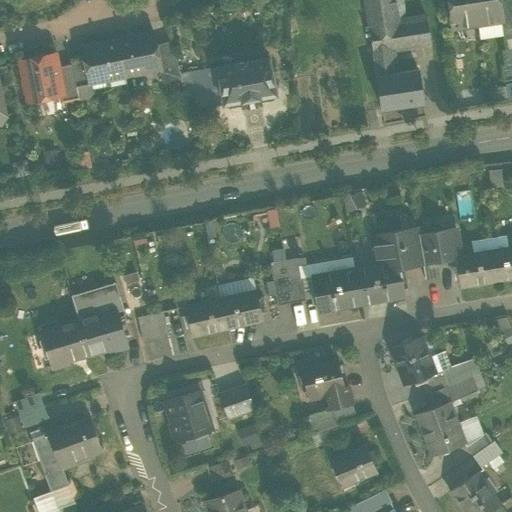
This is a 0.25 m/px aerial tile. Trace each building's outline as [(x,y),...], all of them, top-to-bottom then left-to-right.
[(427,19),(399,24),(394,0),(364,0),(376,76),(395,73),(391,49),(431,43),(427,19)] [(473,0),(449,0),(454,28),(477,24),(473,0)] [(498,0),(473,0),(477,24),(501,20),(498,0)] [(153,34),(118,41),(125,74),(159,67),(160,67),(155,45),(153,34)] [(118,41),(82,48),(84,56),(89,82),(90,82),(125,74),(118,41)] [(170,41),(155,45),(160,67),(159,67),(162,83),(181,78),(170,41)] [(55,54),(20,61),(23,77),(22,79),(24,93),(27,94),(28,100),(31,100),(35,103),(44,101),(47,97),(59,94),(63,93),(57,66),(55,54)] [(84,56),(71,59),(71,63),(77,88),(91,85),(90,82),(89,82),(84,56)] [(268,57),(217,67),(224,104),(241,101),(242,103),(259,99),(259,97),(275,94),(268,57)] [(71,63),(57,66),(63,93),(59,94),(61,102),(79,98),(77,88),(71,63)] [(217,67),(202,69),(209,106),(224,104),(217,67)] [(395,73),(376,76),(382,110),(423,104),(418,70),(395,73)] [(90,167),(87,152),(70,155),(73,170),(90,167)] [(417,228),(373,236),(373,240),(371,242),(373,249),(375,249),(378,264),(355,269),(361,304),(404,296),(399,267),(423,263),(421,251),(418,235),(417,228)] [(421,251),(423,263),(423,265),(455,260),(455,258),(461,256),(455,229),(418,235),(421,251)] [(511,247),(491,251),(495,281),(511,278),(511,247)] [(461,256),(455,258),(455,260),(460,287),(495,281),(490,251),(461,256)] [(297,257),(284,260),(287,276),(288,280),(301,278),(297,257)] [(353,258),(320,263),(321,274),(301,278),(303,290),(314,288),(318,312),(361,304),(355,269),(353,258)] [(284,260),(270,262),(272,279),(287,276),(284,260)] [(287,276),(272,279),(277,305),(292,302),(288,280),(287,276)] [(301,278),(288,280),(292,302),(305,300),(303,290),(301,278)] [(115,283),(71,295),(78,320),(79,320),(117,309),(117,311),(123,309),(115,283)] [(255,290),(220,298),(227,328),(262,320),(255,290)] [(220,298),(185,306),(192,336),(227,328),(220,298)] [(117,309),(79,320),(88,353),(108,348),(109,351),(128,346),(117,311),(117,309)] [(163,311),(150,314),(155,337),(168,334),(163,311)] [(150,314),(137,317),(143,340),(155,337),(150,314)] [(78,320),(41,331),(52,369),(70,363),(69,359),(88,353),(79,320),(78,320)] [(422,336),(390,348),(404,385),(421,379),(435,373),(435,372),(441,370),(448,368),(442,352),(429,356),(422,336)] [(337,359),(301,368),(309,398),(324,394),(328,409),(332,409),(352,403),(348,386),(344,387),(337,359)] [(460,363),(448,368),(441,370),(435,372),(435,373),(421,379),(426,393),(447,385),(447,386),(466,378),(460,363)] [(466,378),(447,386),(447,385),(426,393),(432,408),(449,402),(449,403),(476,391),(470,377),(466,378)] [(245,385),(220,394),(228,417),(253,408),(245,385)] [(199,390),(165,400),(172,423),(168,424),(173,441),(211,429),(199,390)] [(39,392),(14,401),(19,414),(43,405),(39,392)] [(432,408),(416,414),(432,455),(464,443),(449,403),(449,402),(432,408)] [(43,405),(19,414),(24,426),(48,417),(43,405)] [(332,409),(311,416),(317,431),(338,424),(332,409)] [(16,416),(5,420),(9,431),(21,427),(16,416)] [(89,416),(47,432),(31,438),(50,491),(33,497),(38,511),(62,511),(61,507),(75,502),(68,484),(62,468),(78,462),(76,458),(101,449),(89,416)] [(244,447),(263,440),(257,421),(237,428),(244,447)] [(338,424),(317,431),(323,444),(343,437),(338,424)] [(485,433),(466,446),(473,456),(492,442),(485,433)] [(492,442),(473,456),(480,467),(502,452),(494,441),(492,442)] [(364,445),(330,460),(341,487),(376,472),(364,445)] [(228,460),(206,467),(211,481),(233,474),(228,460)] [(477,472),(449,492),(463,511),(489,511),(500,505),(477,472)] [(389,487),(359,502),(363,511),(370,511),(396,500),(389,487)] [(244,511),(238,490),(206,500),(209,511),(244,511)]
